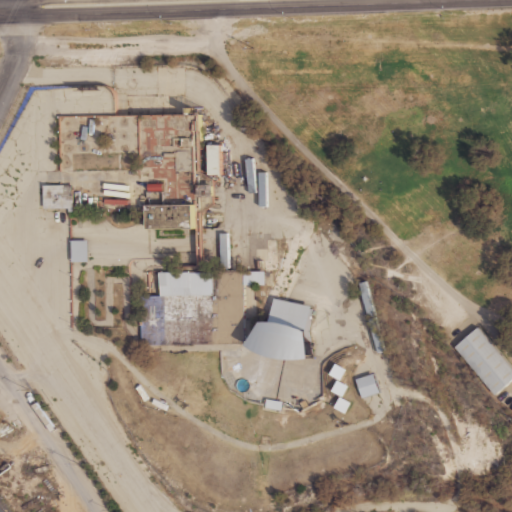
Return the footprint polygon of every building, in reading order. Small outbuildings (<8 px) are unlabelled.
[(206,146),(221,145),(222,175),(207,175),(206,146)] [(152,183),(167,183),(167,190),(152,191),(152,183)] [(212,184),(212,196),(198,196),(198,184),(212,184)] [(74,185),(74,211),(69,211),(69,208),(44,208),(44,185),(74,185)] [(151,205),(151,229),(199,228),(198,204),(151,205)] [(204,227),(217,227),(218,256),(205,256),(204,227)] [(219,233),(228,233),(228,267),(219,267),(219,233)] [(71,240),(89,240),(89,263),(71,263),(71,240)] [(284,246),(293,249),(283,281),(274,279),(284,246)] [(160,296),(159,273),(214,272),(214,270),(243,270),(244,343),(141,344),(140,296),(160,296)] [(263,271),(263,285),(244,285),(244,271),(263,271)] [(273,281),(280,284),(265,316),(259,313),(273,281)] [(368,281),(376,314),(369,316),(360,283),(368,281)] [(274,299),(311,307),(306,329),(310,332),(314,359),(307,360),(297,361),(287,362),(276,359),(266,356),(257,352),(246,345),(260,321),(267,322),(274,299)] [(370,319),(378,352),(386,350),(377,317),(370,319)] [(455,347),(479,327),(511,367),(511,381),(494,395),(455,347)] [(346,370),(340,380),(329,374),(335,364),(346,370)] [(374,373),(380,392),(362,398),(356,379),(374,373)] [(337,380),(348,386),(342,396),(331,391),(337,380)] [(339,397),(351,403),(345,414),(334,407),(339,397)] [(265,399),(282,402),(280,409),(264,407),(265,399)] [(298,403),(303,400),(306,406),(302,408),(298,403)] [(262,434),(270,435),(269,444),(260,443),(262,434)]
